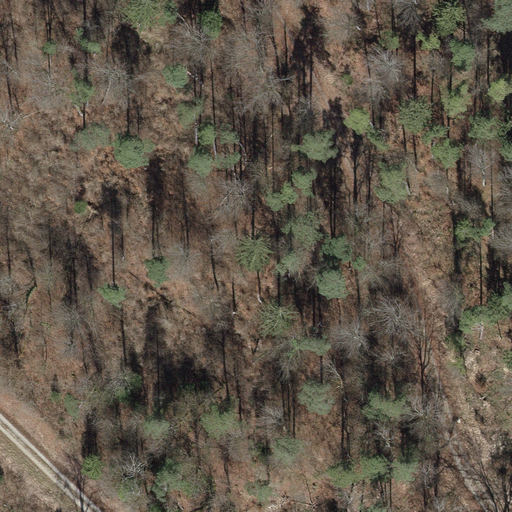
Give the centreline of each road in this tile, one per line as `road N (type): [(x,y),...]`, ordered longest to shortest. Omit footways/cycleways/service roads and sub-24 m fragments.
road 1 (track): [(494,511),(468,472),(387,232),(261,0)]
road 2 (track): [(0,419),(98,511)]
